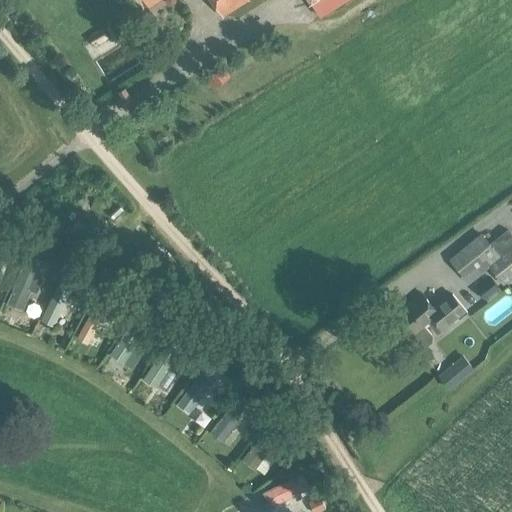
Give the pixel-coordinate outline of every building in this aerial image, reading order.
[(213,0),(223,14),(245,0),(213,0)] [(317,0),(312,3),(321,17),(348,0),(317,0)] [(103,29),(90,36),(95,47),(109,39),(103,29)] [(223,68),(208,78),(215,88),(230,77),(223,68)] [(511,245),(511,235),(508,230),(491,244),(500,255),(511,245)] [(469,284),(489,267),(501,257),(500,255),(491,244),(482,233),(449,260),(469,284)] [(501,257),(489,267),(504,285),(511,279),(511,245),(500,255),(501,257)] [(28,254),(7,303),(22,309),(30,289),(36,291),(48,263),(28,254)] [(490,278),(475,289),(485,301),(485,300),(499,288),(490,278)] [(422,293),(394,316),(412,337),(421,347),(427,348),(433,343),(434,336),(426,327),(430,323),(438,334),(466,312),(452,294),(434,308),(422,293)] [(511,307),(509,305),(474,336),(488,351),(511,329),(511,307)] [(94,306),(77,337),(88,343),(95,329),(102,333),(110,319),(104,315),(106,312),(94,306)] [(131,322),(110,353),(124,362),(134,347),(140,350),(146,340),(141,336),(144,330),(131,322)] [(173,360),(178,363),(183,356),(178,353),(182,346),(169,338),(144,379),(157,387),(173,360)] [(214,375),(205,367),(182,397),(192,405),(205,387),(210,391),(215,384),(210,380),(214,375)] [(303,474),(264,493),(271,507),(294,496),(297,501),(304,498),(301,493),(310,489),(303,474)] [(321,511),(327,509),(321,497),(309,502),(313,511),(321,511)]
